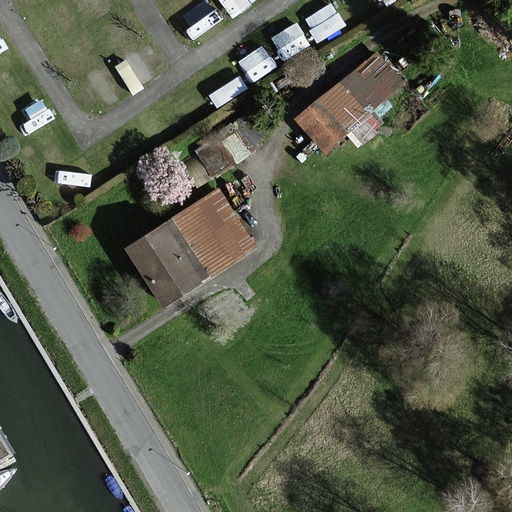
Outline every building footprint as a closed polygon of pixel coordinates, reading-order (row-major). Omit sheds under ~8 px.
[(78,0),(90,20),(114,6),(110,0),(78,0)] [(321,36),(349,19),(337,0),(327,0),(307,12),(321,36)] [(373,0),(349,0),(354,11),(375,3),(373,0)] [(190,18),(198,30),(216,18),(208,6),(190,18)] [(302,17),(273,30),(285,56),(314,42),(302,17)] [(266,38),(237,57),(253,80),(281,61),(266,38)] [(160,73),(155,61),(165,57),(156,39),(119,56),(133,86),(160,73)] [(377,53),(301,117),(327,149),(403,84),(377,53)] [(111,56),(90,69),(109,100),(131,87),(111,56)] [(207,79),(223,100),(245,83),(230,62),(207,79)] [(41,94),(17,110),(33,132),(56,116),(41,94)] [(212,169),(253,152),(242,128),(201,145),(212,169)] [(68,189),(100,176),(90,151),(58,165),(68,189)] [(255,247),(218,190),(173,220),(210,276),(255,247)] [(128,249),(165,305),(210,276),(173,220),(128,249)]
